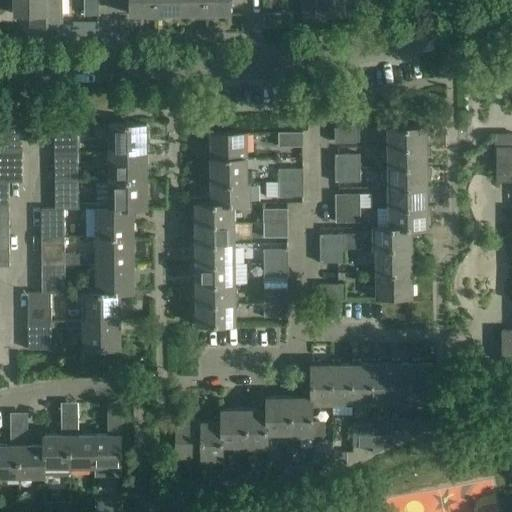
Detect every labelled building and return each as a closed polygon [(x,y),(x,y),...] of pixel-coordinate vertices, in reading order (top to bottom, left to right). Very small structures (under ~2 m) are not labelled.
[(60,0),(14,0),(15,15),(31,15),(31,28),(61,27),(60,0)] [(130,0),(131,15),(147,15),(147,20),(156,20),(156,0),(130,0)] [(165,20),(165,14),(181,14),(180,0),(156,0),(156,20),(165,20)] [(205,19),(205,0),(180,0),(181,14),(196,14),(196,20),(205,19)] [(205,0),(205,19),(214,19),(214,14),(231,14),(230,0),(205,0)] [(302,0),(302,27),(333,26),(332,14),(348,14),(348,0),(302,0)] [(495,120),(511,119),(511,78),(495,79),(495,120)] [(54,124),(55,154),(78,153),(77,124),(54,124)] [(109,124),(109,153),(147,153),(147,124),(109,124)] [(0,125),(0,154),(22,154),(22,125),(0,125)] [(335,128),(335,142),(359,142),(359,127),(335,128)] [(388,127),(388,148),(427,148),(427,127),(388,127)] [(303,132),(278,133),(278,147),(303,147),(303,132)] [(211,133),(211,158),(247,158),(247,133),(211,133)] [(511,134),(495,135),(495,146),(496,146),(496,182),(511,181),(511,331),(501,331),(501,363),(511,362),(511,134)] [(388,148),(388,168),(427,168),(427,148),(388,148)] [(55,154),(55,182),(78,182),(78,153),(55,154)] [(109,164),(109,182),(147,181),(147,153),(109,153),(98,153),(98,164),(109,164)] [(0,154),(0,182),(8,182),(22,182),(22,154),(0,154)] [(335,154),(335,168),(360,168),(360,154),(335,154)] [(211,158),(211,183),(247,183),(247,158),(211,158)] [(279,169),(279,183),(303,183),(303,168),(279,169)] [(360,168),(335,168),(335,182),(361,182),(360,168)] [(388,168),(389,188),(427,188),(427,168),(388,168)] [(109,182),(109,209),(148,209),(147,181),(109,182)] [(0,209),(8,210),(8,182),(0,182),(0,209)] [(55,182),(56,208),(56,209),(63,209),(63,210),(79,210),(78,182),(55,182)] [(211,183),(212,204),(234,204),(250,204),(250,183),(247,183),(211,183)] [(303,183),(279,183),(279,197),(303,197),(303,183)] [(389,188),(389,207),(427,207),(427,188),(389,188)] [(335,194),(336,209),(360,208),(360,194),(335,194)] [(196,204),(196,225),(234,225),(234,204),(212,204),(196,204)] [(389,207),(389,228),(412,228),(428,228),(427,207),(389,207)] [(40,209),(41,238),(64,238),(63,210),(63,209),(56,209),(56,208),(40,209)] [(360,208),(336,209),(336,223),(361,222),(360,208)] [(0,209),(0,238),(9,239),(8,210),(0,209)] [(96,209),(96,238),(134,237),(133,209),(96,209)] [(263,209),(263,224),(288,224),(287,209),(263,209)] [(288,224),(263,224),(264,238),(288,237),(288,224)] [(196,225),(196,245),(234,244),(234,225),(196,225)] [(374,249),(377,249),(412,249),(412,228),(389,228),(374,228),(374,249)] [(320,235),(320,250),(344,249),(344,234),(320,235)] [(96,238),(97,266),(134,265),(134,237),(96,238)] [(0,238),(0,266),(9,266),(9,239),(0,238)] [(41,238),(41,266),(64,265),(87,265),(87,260),(81,255),(64,255),(64,238),(41,238)] [(196,245),(196,265),(234,265),(234,244),(196,245)] [(264,249),(264,264),(288,264),(288,249),(264,249)] [(344,249),(320,250),(320,263),(344,263),(344,249)] [(377,249),(377,272),(412,272),(412,249),(377,249)] [(288,264),(264,264),(264,277),(288,277),(288,264)] [(41,266),(41,293),(42,294),(50,293),(50,294),(65,294),(64,265),(41,266)] [(97,293),(120,293),(134,293),(134,265),(97,266),(97,293)] [(196,265),(196,285),(235,285),(234,265),(196,265)] [(412,272),(377,272),(377,298),(412,298),(412,272)] [(320,285),(320,299),(345,299),(345,284),(320,285)] [(196,285),(196,305),(235,305),(235,285),(196,285)] [(264,289),(265,304),(288,304),(288,289),(264,289)] [(27,293),(28,322),(51,321),(50,294),(50,293),(42,294),(41,293),(27,293)] [(83,293),(83,321),(120,321),(120,293),(97,293),(83,293)] [(288,304),(265,304),(265,318),(289,317),(288,304)] [(235,305),(196,305),(196,325),(235,325),(235,305)] [(51,321),(28,322),(28,350),(51,349),(51,321)] [(120,321),(83,321),(83,349),(121,349),(120,321)] [(372,364),(352,365),(352,403),(372,403),(372,364)] [(392,364),(372,364),(372,403),(393,403),(392,364)] [(412,364),(392,364),(393,403),(412,403),(412,364)] [(432,364),(412,364),(412,403),(433,402),(432,364)] [(311,365),(312,397),(312,403),(332,403),(332,365),(311,365)] [(352,365),(332,365),(332,403),(352,403),(352,365)] [(267,397),(267,409),(267,433),(291,433),(291,397),(267,397)] [(312,397),(291,397),(291,433),(291,436),(312,436),(312,403),(312,397)] [(267,409),(247,410),(247,445),(247,448),(267,448),(267,433),(267,409)] [(222,410),(222,422),(222,446),(247,445),(247,410),(222,410)] [(413,432),(412,420),(399,420),(399,432),(413,432)] [(426,432),(426,420),(412,420),(413,432),(426,432)] [(44,435),(44,445),(45,445),(45,467),(46,467),(70,467),(70,422),(61,422),(62,435),(44,435)] [(78,422),(70,422),(70,467),(95,467),(95,435),(78,435),(78,422)] [(112,435),(95,435),(95,467),(121,467),(121,422),(112,422),(112,435)] [(177,458),(203,458),(202,422),(177,422),(177,458)] [(202,422),(203,458),(203,461),(223,461),(222,446),(222,422),(202,422)] [(0,445),(0,477),(19,478),(19,433),(10,433),(11,445),(0,445)] [(27,433),(19,433),(19,478),(46,478),(46,467),(45,467),(45,445),(44,445),(27,445),(27,433)] [(372,449),(372,436),(359,437),(359,449),(372,449)] [(386,436),(372,436),(372,449),(386,448),(386,436)] [(333,465),(333,453),(319,453),(319,465),(333,465)] [(347,453),(333,453),(333,465),(347,465),(347,453)] [(292,481),(292,468),(279,468),(278,481),(292,481)] [(306,468),(292,468),(292,481),(306,480),(306,468)] [(248,490),(248,478),(234,478),(234,490),(248,490)] [(261,478),(248,478),(248,490),(261,490),(261,478)] [(203,498),(203,486),(189,486),(189,499),(203,498)] [(216,486),(203,486),(203,498),(216,498),(216,486)]
